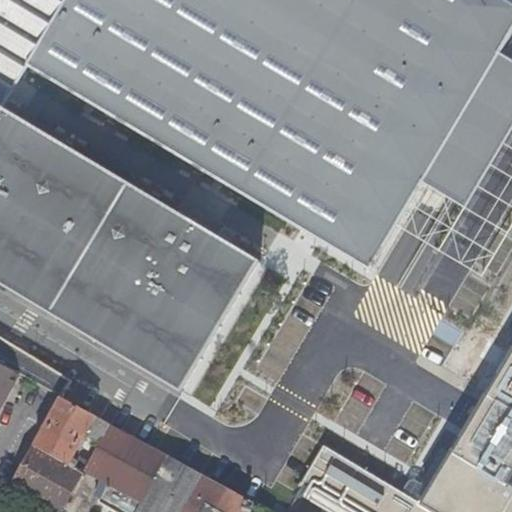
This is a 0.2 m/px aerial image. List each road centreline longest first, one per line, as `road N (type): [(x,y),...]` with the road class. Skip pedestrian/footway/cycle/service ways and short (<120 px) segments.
road 1 (unclassified): [(511,449),(320,345),(248,459),(0,308)]
road 2 (unclassified): [(511,186),(418,347)]
